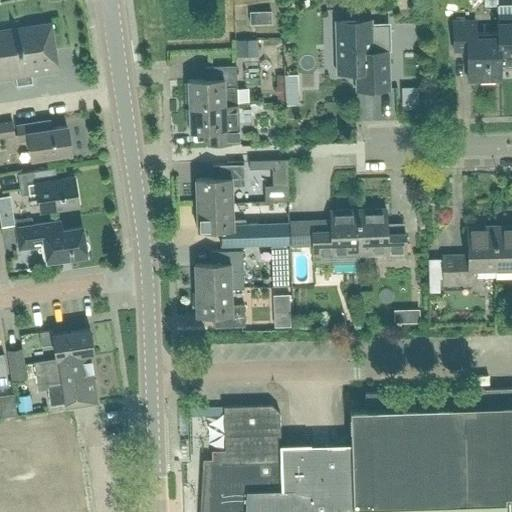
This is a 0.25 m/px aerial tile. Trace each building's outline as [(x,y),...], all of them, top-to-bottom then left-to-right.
[(249,23),(270,22),(269,10),(248,11),(249,23)] [(497,65),(498,65),(511,64),(511,16),(496,17),(496,31),(497,31),(497,65)] [(370,22),(370,19),(334,20),(336,72),(354,71),(355,90),(388,88),(387,50),(386,22),(370,22)] [(498,65),(497,65),(497,31),(496,31),(474,31),(474,20),(451,21),(452,50),(465,50),(466,80),(499,79),(498,65)] [(15,86),(32,83),(32,81),(31,81),(30,75),(58,71),(56,59),(50,22),(0,29),(0,79),(15,78),(16,84),(15,84),(15,86)] [(188,106),(223,104),(236,104),(235,86),(234,66),(203,67),(204,79),(187,79),(188,106)] [(285,103),(297,103),(296,73),(284,73),(285,103)] [(400,85),(401,109),(418,109),(417,85),(400,85)] [(388,98),(370,99),(371,122),(389,121),(388,98)] [(236,104),(223,104),(188,106),(189,131),(206,130),(206,144),(237,142),(236,104)] [(30,160),(69,154),(65,127),(49,129),(48,121),(16,125),(18,141),(27,140),(30,160)] [(0,137),(13,135),(10,122),(0,123),(0,137)] [(286,158),(248,159),(248,169),(286,168),(286,158)] [(195,204),(231,203),(230,186),(243,185),(243,164),(211,165),(211,178),(194,179),(195,204)] [(38,211),(77,205),(73,177),(49,181),(47,169),(16,173),(19,195),(36,193),(38,211)] [(231,219),(231,203),(195,204),(196,229),(219,229),(219,242),(219,245),(286,243),(285,223),(244,224),(244,219),(231,219)] [(385,258),(405,257),(404,232),(385,233),(385,207),(357,208),(358,254),(385,253),(385,258)] [(358,254),(357,208),(329,209),(330,219),(289,220),(289,252),(300,252),(299,245),(311,244),(311,260),(330,259),(330,263),(359,262),(358,254)] [(46,262),(85,256),(81,227),(60,230),(59,220),(15,226),(18,248),(43,244),(46,262)] [(511,224),(493,225),(494,271),(511,270),(511,224)] [(494,271),(493,225),(465,225),(466,254),(440,254),(441,284),(474,283),(473,271),(494,271)] [(194,290),(230,288),(229,271),(242,271),(241,250),(210,251),(210,263),(193,263),(194,290)] [(230,305),(230,288),(194,290),(194,314),(212,314),(212,327),(243,326),(243,304),(230,305)] [(52,344),(54,359),(32,362),(88,354),(92,353),(89,328),(52,334),(51,330),(39,332),(41,346),(52,344)] [(11,381),(25,379),(21,349),(6,351),(11,381)] [(64,407),(95,402),(88,354),(32,362),(36,388),(46,386),(49,406),(64,403),(64,407)] [(237,511),(507,511),(507,494),(511,494),(511,386),(486,387),(363,393),(363,410),(348,411),(349,442),(350,463),(349,463),(350,511),(293,511),(291,499),(286,500),(285,489),(279,489),(279,485),(239,486),(237,511)] [(0,397),(0,419),(15,418),(12,396),(0,397)] [(237,511),(239,486),(279,485),(279,466),(279,460),(279,443),(278,411),(270,404),(222,405),(223,454),(221,454),(215,460),(215,462),(204,462),(200,511),(237,511)] [(221,407),(187,408),(188,415),(222,414),(221,407)] [(32,458),(72,452),(68,424),(27,430),(32,458)] [(350,463),(349,442),(289,443),(279,443),(279,460),(279,466),(279,485),(279,489),(285,489),(286,500),(291,499),(293,511),(350,511),(349,463),(350,463)] [(36,485),(76,479),(72,452),(32,458),(36,485)] [(39,511),(50,511),(80,508),(76,479),(36,485),(39,511)] [(0,498),(11,497),(10,489),(0,490),(0,498)]
